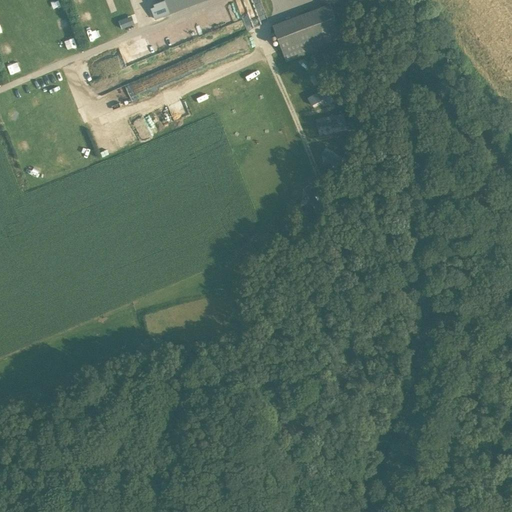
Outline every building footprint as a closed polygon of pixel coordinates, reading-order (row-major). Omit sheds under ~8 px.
[(49,0),(53,11),(63,8),(60,0),(49,0)] [(206,0),(163,0),(164,1),(153,5),(154,7),(150,9),(155,20),(206,0)] [(281,50),(285,61),(294,58),(343,40),(330,3),(328,4),(271,25),(281,50)] [(83,22),(92,20),(90,10),(81,12),(83,22)] [(57,19),(60,28),(69,26),(67,16),(57,19)] [(134,24),(133,20),(131,16),(123,19),(117,21),(121,30),(134,24)] [(90,41),(99,38),(97,29),(88,31),(90,41)] [(67,50),(77,45),(74,38),(63,42),(67,50)] [(249,72),(251,80),(258,78),(255,70),(249,72)] [(306,98),(311,106),(332,94),(328,86),(306,98)] [(316,128),(334,125),(334,128),(345,126),(345,122),(343,114),(314,120),(316,128)] [(335,132),(323,133),(323,141),(335,140),(335,132)] [(346,161),(325,147),(320,155),(341,168),(346,161)] [(304,188),(317,207),(325,201),(311,182),(304,188)]
